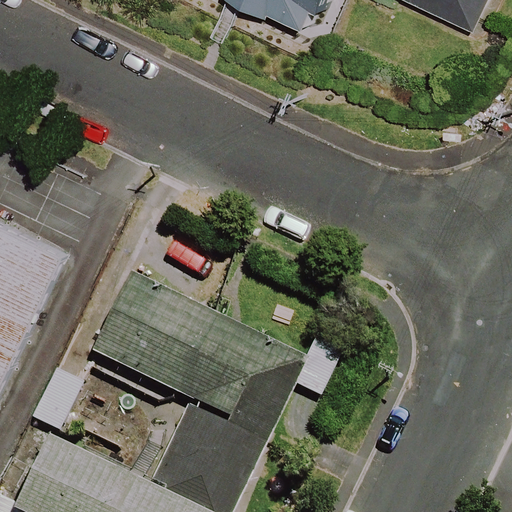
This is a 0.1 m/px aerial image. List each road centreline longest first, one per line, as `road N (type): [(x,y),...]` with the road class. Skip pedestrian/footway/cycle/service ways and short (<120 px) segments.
road 1 (residential): [(0,24),(511,273)]
road 2 (residential): [(408,511),(511,296)]
